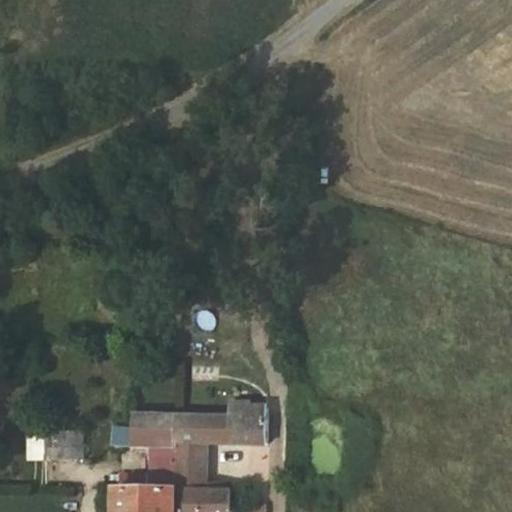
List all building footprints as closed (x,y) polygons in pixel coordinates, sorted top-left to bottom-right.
[(133,414),(132,446),(153,447),(178,447),(178,444),(207,445),(269,446),(270,409),(231,408),(231,416),(133,414)] [(46,433),(47,460),(86,460),(86,432),(46,433)] [(178,444),(178,447),(177,484),(207,484),(207,445),(178,444)] [(178,447),(153,447),(153,475),(152,491),(177,492),(177,484),(178,447)] [(121,475),(120,491),(152,491),(153,475),(121,475)] [(234,485),(207,484),(177,484),(177,492),(152,491),(120,491),(117,491),(116,511),(233,511),(234,511),(234,485)] [(233,511),(267,511),(268,506),(252,506),(252,499),(243,499),(242,511),(234,511),(233,511)]
